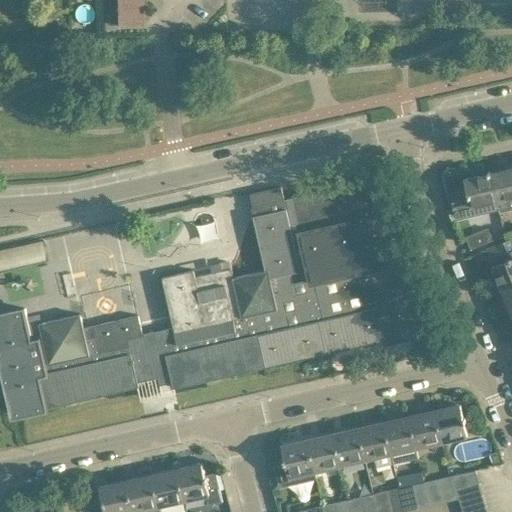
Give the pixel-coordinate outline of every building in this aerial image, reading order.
[(119,0),(120,26),(144,26),(143,0),(119,0)] [(511,196),(511,168),(491,173),(500,212),(511,210),(508,198),(511,196)] [(468,189),(451,192),(457,217),(499,208),(491,173),(490,172),(488,172),(488,174),(466,179),(468,189)] [(388,344),(424,336),(412,283),(408,284),(406,276),(406,274),(401,272),(399,270),(391,272),(390,265),(395,263),(394,258),(387,227),(384,213),(384,214),(381,203),(378,186),(377,182),(370,178),(369,177),(361,179),(347,182),(335,185),(323,188),(292,195),(292,198),(284,200),(281,186),(250,194),(254,208),(257,207),(259,215),(253,216),(254,217),(255,217),(267,270),(234,277),(232,268),(195,276),(194,270),(162,277),(174,327),(143,334),(139,315),(84,328),(81,314),(42,323),(40,323),(44,337),(33,339),(27,316),(25,308),(25,305),(0,310),(0,364),(12,418),(16,417),(48,410),(47,407),(47,405),(137,385),(138,388),(139,387),(137,382),(171,375),(174,388),(175,388),(174,386),(289,360),(325,352),(326,353),(327,353),(326,351),(386,338),(387,340),(388,344)] [(200,222),(201,237),(215,236),(213,221),(200,222)] [(492,240),(488,228),(465,237),(470,249),(492,240)] [(511,239),(488,249),(503,288),(511,284),(511,239)] [(0,270),(48,260),(43,240),(0,249),(0,270)] [(511,284),(503,288),(511,310),(511,284)] [(463,418),(460,404),(458,405),(459,407),(446,410),(446,407),(434,410),(441,441),(467,435),(464,422),(465,422),(464,417),(463,418)] [(441,441),(434,410),(433,410),(434,412),(421,415),(421,413),(409,416),(416,447),(441,441)] [(416,447),(409,416),(408,416),(408,418),(396,421),(395,419),(383,422),(391,452),(390,452),(393,463),(418,457),(416,447)] [(391,452),(383,422),(383,424),(371,427),(370,425),(358,427),(365,458),(374,456),(376,466),(393,463),(390,452),(391,452)] [(365,458),(358,427),(357,427),(358,430),(345,432),(345,430),(333,433),(340,464),(365,458)] [(340,464),(333,433),(332,433),(333,435),(320,438),(320,436),(308,439),(315,470),(340,464)] [(315,470),(308,439),(295,441),(296,444),(283,446),(283,444),(282,445),(285,460),(269,464),(274,487),(291,484),(289,476),(315,470)] [(204,475),(201,463),(200,463),(201,466),(188,468),(188,466),(177,469),(183,499),(205,494),(207,504),(222,501),(215,472),(204,475)] [(183,499),(177,469),(175,469),(175,471),(163,474),(162,472),(151,474),(158,504),(183,499)] [(478,483),(474,470),(449,476),(453,491),(455,490),(478,483)] [(158,504),(151,474),(149,475),(150,477),(137,480),(137,478),(126,480),(132,511),(159,511),(158,504)] [(453,491),(449,476),(438,478),(443,502),(458,499),(455,490),(453,491)] [(443,502),(438,478),(424,482),(430,505),(443,502)] [(132,511),(126,480),(124,481),(125,483),(112,486),(112,484),(99,487),(105,511),(132,511)] [(430,505),(424,482),(413,484),(418,508),(430,505)] [(482,495),(478,483),(455,490),(458,499),(459,502),(482,495)] [(418,508),(413,484),(399,487),(404,511),(418,508)] [(399,511),(404,511),(399,487),(387,490),(392,511),(399,511)] [(392,511),(387,490),(373,493),(377,511),(392,511)] [(377,511),(373,493),(362,496),(365,511),(377,511)] [(466,511),(485,506),(482,495),(459,502),(462,511),(466,511)] [(365,511),(362,496),(348,499),(351,511),(365,511)] [(351,511),(348,499),(337,502),(338,511),(351,511)] [(338,511),(337,502),(323,505),(324,511),(338,511)]
